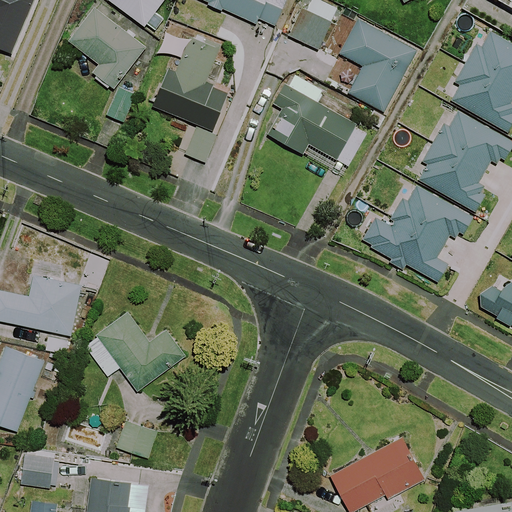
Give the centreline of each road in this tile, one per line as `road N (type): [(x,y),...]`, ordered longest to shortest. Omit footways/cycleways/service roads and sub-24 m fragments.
road 1 (residential): [(312,288),(0,156)]
road 2 (residential): [(312,288),(231,511)]
road 3 (residential): [(511,393),(312,288)]
